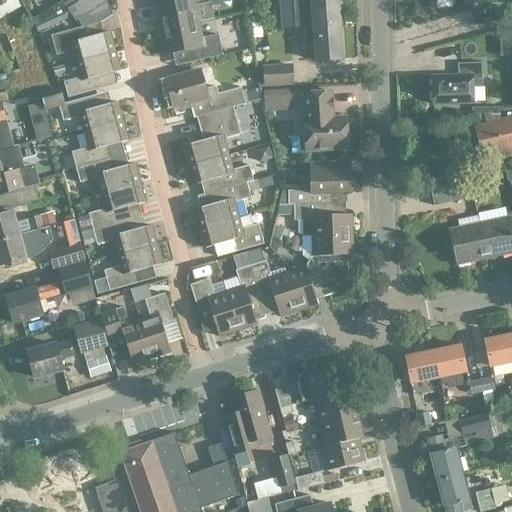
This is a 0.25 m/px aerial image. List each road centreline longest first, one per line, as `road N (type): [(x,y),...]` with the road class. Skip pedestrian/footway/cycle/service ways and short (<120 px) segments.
road 1 (residential): [(120,0),(180,251),(176,292),(206,382)]
road 2 (residential): [(389,333),(378,0)]
road 3 (residential): [(206,382),(40,428),(0,431)]
road 4 (residential): [(411,511),(367,337)]
road 5 (residential): [(367,337),(206,382)]
road 6 (residential): [(511,303),(389,333)]
